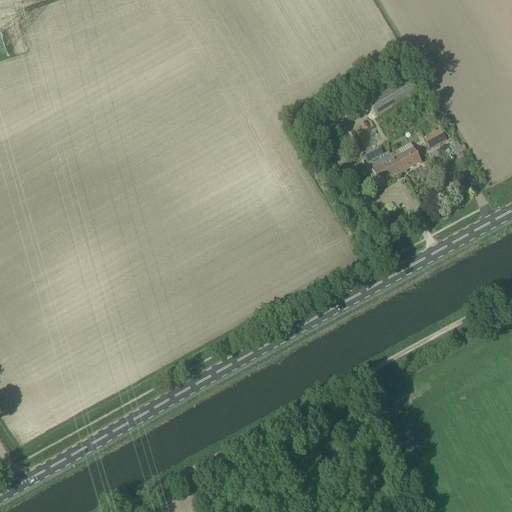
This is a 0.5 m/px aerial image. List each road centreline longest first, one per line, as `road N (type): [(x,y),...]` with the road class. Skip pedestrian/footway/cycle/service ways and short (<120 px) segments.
road 1 (primary): [(20,484),(511,212)]
road 2 (unclassified): [(90,511),(511,281)]
